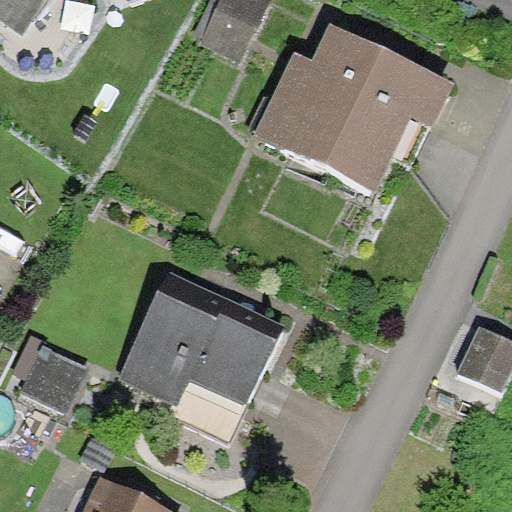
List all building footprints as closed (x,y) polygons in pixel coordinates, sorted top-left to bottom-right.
[(0,0),(0,21),(20,36),(45,0),(0,0)] [(219,0),(198,42),(241,64),(273,0),(219,0)] [(298,62),(260,146),(369,195),(407,111),(432,123),(450,83),(336,32),(318,71),(298,62)] [(279,331),(164,279),(120,377),(169,399),(179,376),(246,406),(279,331)] [(511,347),(481,333),(460,377),(498,395),(511,365),(511,347)] [(37,355),(17,397),(61,417),(81,375),(37,355)] [(158,511),(97,488),(87,511),(158,511)]
